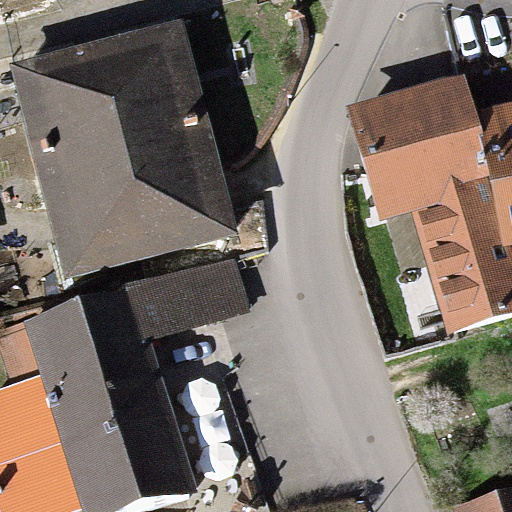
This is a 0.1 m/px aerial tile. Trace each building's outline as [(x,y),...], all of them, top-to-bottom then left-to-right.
[(177,41),(14,83),(69,295),(231,254),(177,41)] [(422,114),(353,134),(367,182),(337,190),(387,360),(433,346),(398,226),(411,222),(448,346),(511,327),(511,321),(468,171),(483,167),(451,58),(409,70),(422,114)] [(511,121),(484,127),(511,256),(511,121)] [(235,280),(29,343),(44,391),(81,511),(182,511),(189,510),(141,356),(249,323),(235,280)] [(0,511),(81,511),(44,391),(0,404),(0,511)]
